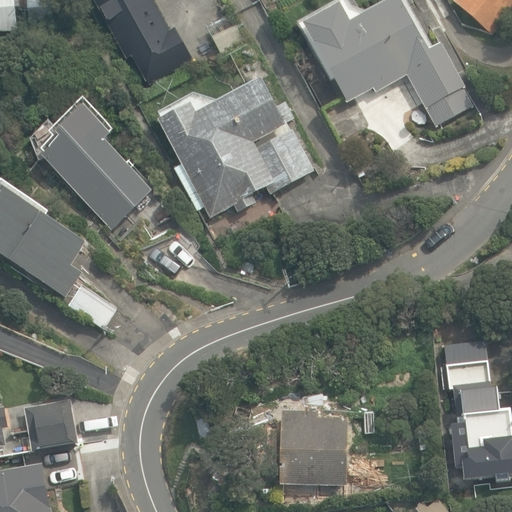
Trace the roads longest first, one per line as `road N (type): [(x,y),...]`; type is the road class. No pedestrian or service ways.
road 1 (residential): [(511,178),(440,258),(392,283),(232,334),(187,356),(165,380)]
road 2 (residential): [(0,288),(165,380)]
road 3 (residential): [(165,380),(140,427),(154,511)]
